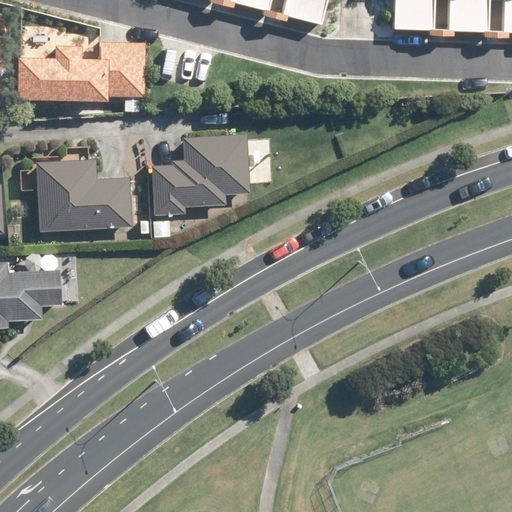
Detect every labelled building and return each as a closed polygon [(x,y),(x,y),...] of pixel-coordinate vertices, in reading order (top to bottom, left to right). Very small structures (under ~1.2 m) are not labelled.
[(269,0),(226,0),(225,6),(265,16),(269,0)] [(283,0),(279,17),(319,27),(325,0),(283,0)] [(430,0),(392,0),(391,32),(429,34),(430,0)] [(447,0),(446,34),(484,35),(485,0),(447,0)] [(511,0),(502,0),(501,36),(511,35),(511,0)] [(10,54),(9,96),(100,98),(100,95),(141,95),(141,42),(96,41),(96,55),(74,55),(74,43),(48,42),(47,54),(10,54)] [(179,161),(145,163),(147,217),(181,216),(180,205),(221,203),(220,192),(240,191),(238,136),(178,138),(179,161)] [(90,157),(28,160),(32,233),(126,227),(123,178),(91,180),(90,157)] [(136,220),(136,232),(148,232),(148,237),(167,237),(167,221),(136,220)]
